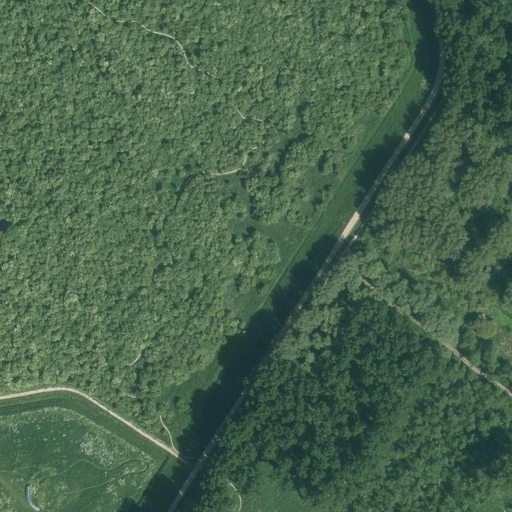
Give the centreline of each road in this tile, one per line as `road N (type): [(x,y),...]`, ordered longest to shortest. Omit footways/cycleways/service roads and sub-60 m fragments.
road 1 (unknown): [(450,0),(460,76),(449,102),(180,511)]
road 2 (track): [(201,461),(436,88),(436,0)]
road 3 (unknown): [(197,468),(80,394),(58,389),(0,399)]
road 4 (unknown): [(348,258),(425,321),(473,374),(511,389)]
